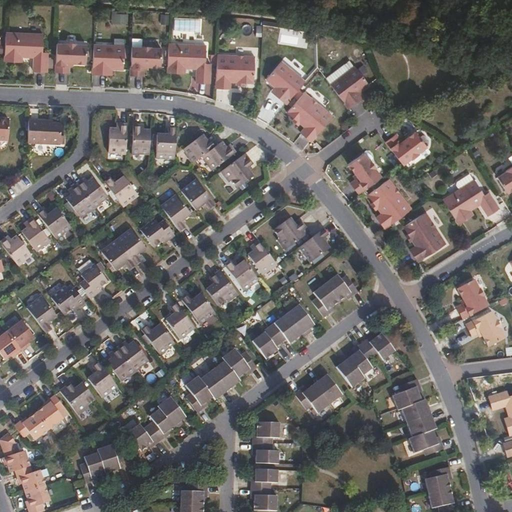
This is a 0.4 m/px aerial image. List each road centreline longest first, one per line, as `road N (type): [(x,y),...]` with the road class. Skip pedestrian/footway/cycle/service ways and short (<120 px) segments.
road 1 (residential): [(0,401),(304,170)]
road 2 (residential): [(304,170),(266,137),(221,115),(86,98)]
road 3 (residential): [(226,417),(381,300),(400,296)]
road 4 (residential): [(93,504),(128,490),(226,417)]
road 5 (residential): [(400,296),(304,170)]
road 6 (residential): [(0,216),(74,160),(86,98)]
road 7 (residential): [(481,508),(443,373)]
road 8 (residential): [(511,229),(400,296)]
